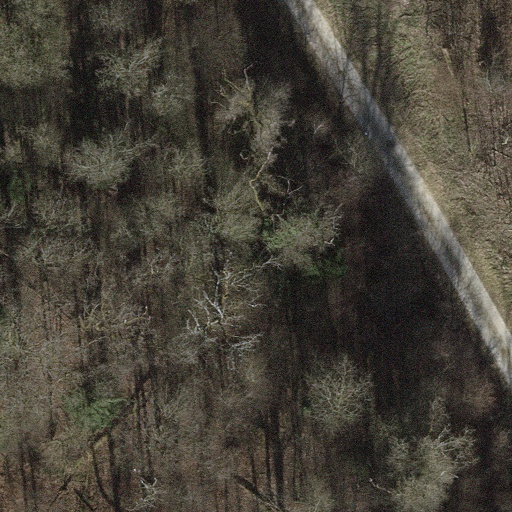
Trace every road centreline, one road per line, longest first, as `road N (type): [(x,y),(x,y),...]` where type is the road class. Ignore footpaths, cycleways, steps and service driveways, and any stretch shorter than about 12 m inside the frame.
road 1 (motorway): [(511,220),(302,315),(157,414),(40,511)]
road 2 (motorway): [(334,0),(347,193),(348,511)]
road 3 (track): [(315,0),(511,346)]
